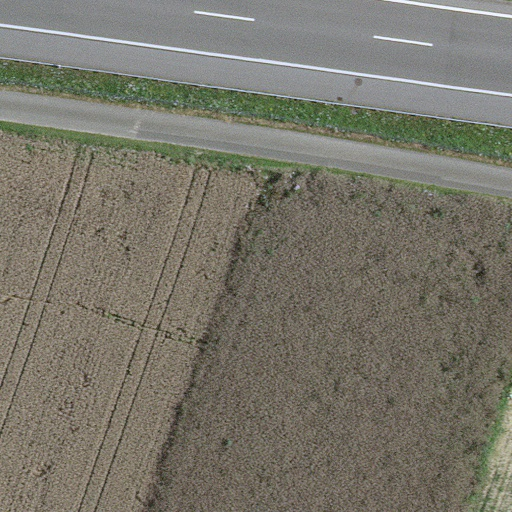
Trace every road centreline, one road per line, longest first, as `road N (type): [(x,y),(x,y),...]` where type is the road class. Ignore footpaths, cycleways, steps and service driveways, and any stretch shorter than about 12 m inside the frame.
road 1 (unclassified): [(0,118),(511,195)]
road 2 (motorway): [(20,0),(511,64)]
